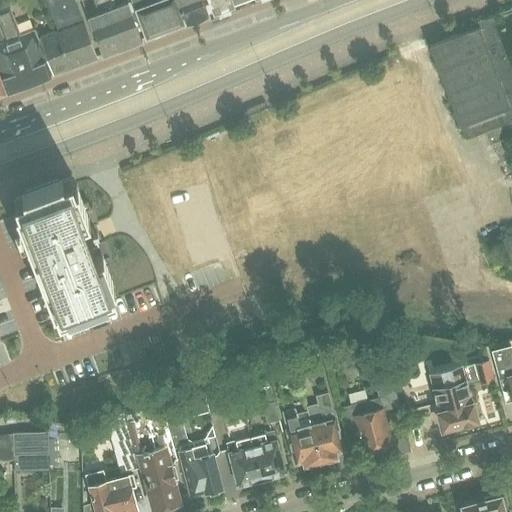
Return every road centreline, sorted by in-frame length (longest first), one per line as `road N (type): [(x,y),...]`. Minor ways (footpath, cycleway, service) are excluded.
road 1 (residential): [(0,378),(383,233),(446,225),(419,146)]
road 2 (secondary): [(0,172),(430,0)]
road 3 (secondary): [(335,0),(0,125)]
road 4 (residential): [(511,449),(267,511)]
road 5 (unknown): [(427,16),(493,196)]
